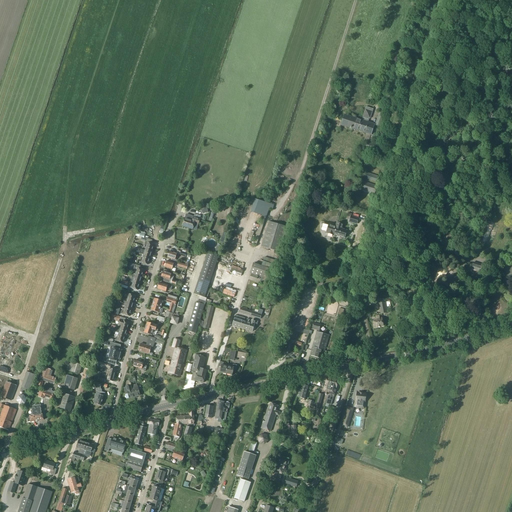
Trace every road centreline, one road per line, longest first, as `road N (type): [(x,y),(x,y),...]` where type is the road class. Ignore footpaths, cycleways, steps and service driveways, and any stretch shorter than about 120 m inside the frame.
road 1 (unclassified): [(374,361),(360,297),(458,0)]
road 2 (track): [(356,0),(300,172),(255,250)]
road 3 (residential): [(116,419),(125,361),(167,229)]
road 4 (unclassified): [(304,511),(348,365)]
road 5 (tertiary): [(374,361),(511,321)]
road 6 (residential): [(288,378),(254,502)]
road 7 (tertiary): [(167,406),(288,378)]
road 8 (tertiary): [(0,451),(116,419)]
